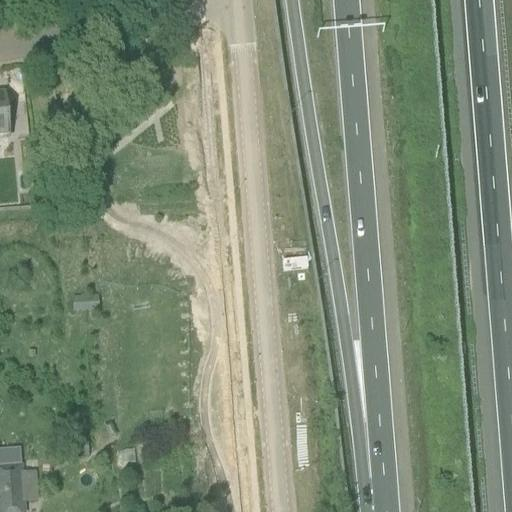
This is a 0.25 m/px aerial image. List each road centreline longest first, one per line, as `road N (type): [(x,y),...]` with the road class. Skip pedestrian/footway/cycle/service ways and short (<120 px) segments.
road 1 (trunk): [(290,0),(350,381),(381,481)]
road 2 (trunk): [(347,0),(381,481)]
road 3 (motorway): [(479,0),(511,412)]
road 4 (tertiary): [(224,111),(258,511)]
road 5 (residential): [(203,24),(0,51)]
